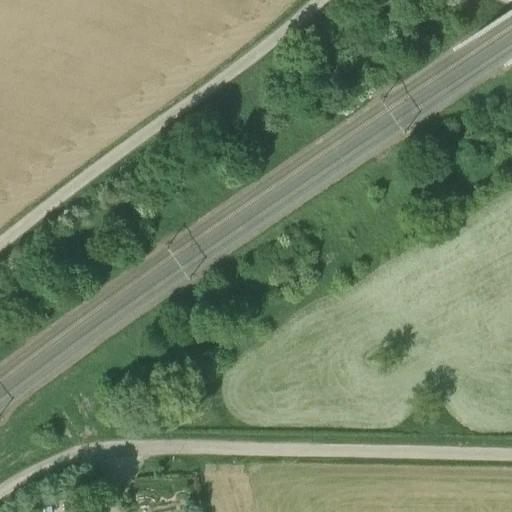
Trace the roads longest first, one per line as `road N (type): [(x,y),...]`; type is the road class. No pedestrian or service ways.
road 1 (unclassified): [(0,494),(41,467),(116,447),(511,453)]
road 2 (unclassified): [(0,242),(319,0)]
